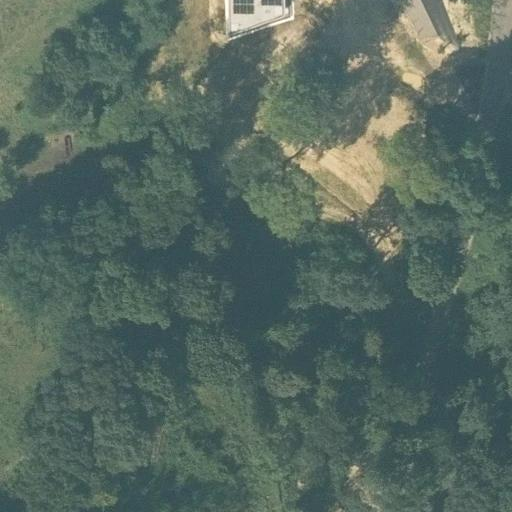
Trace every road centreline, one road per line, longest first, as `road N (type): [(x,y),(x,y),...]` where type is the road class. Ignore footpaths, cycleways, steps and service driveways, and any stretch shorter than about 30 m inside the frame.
road 1 (tertiary): [(388,511),(489,109),(503,0)]
road 2 (track): [(379,511),(370,372),(385,312),(378,247),(350,217),(236,202)]
